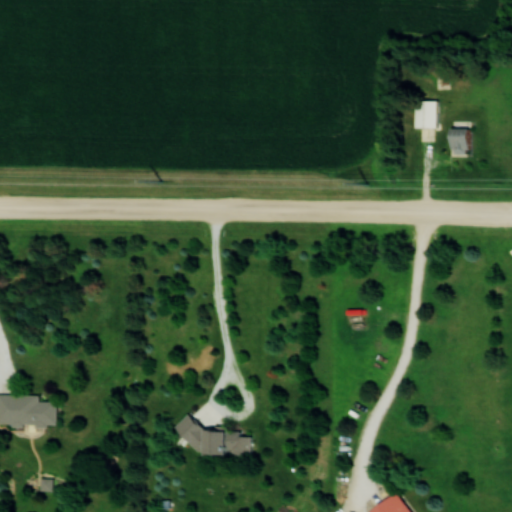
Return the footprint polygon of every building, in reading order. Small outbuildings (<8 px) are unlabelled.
[(438,100),(415,100),(415,126),(437,127),(438,100)] [(470,127),(453,128),(453,152),(470,152),(470,127)] [(0,424),(58,425),(58,400),(40,400),(40,394),(0,393),(0,424)] [(182,432),(191,432),(190,448),(206,448),(206,453),(232,454),(252,454),(252,435),(241,435),(242,431),(226,430),(226,425),(217,425),(217,429),(203,429),(203,417),(182,417),(182,432)] [(54,477),(42,477),(41,489),(54,490),(54,477)]
